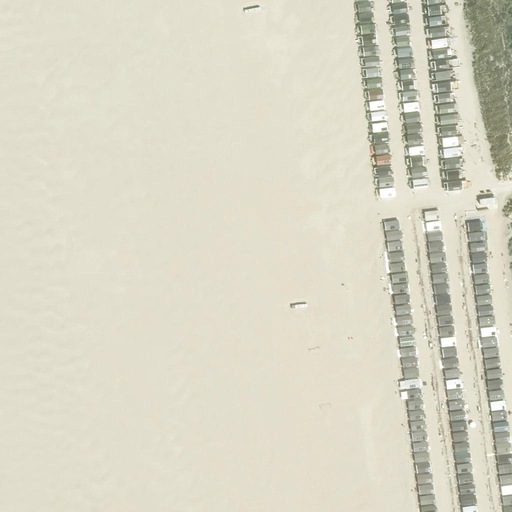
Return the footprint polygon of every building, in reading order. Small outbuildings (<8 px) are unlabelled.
[(370,0),(357,0),(359,24),(360,24),(360,33),(374,33),(373,0),(370,0)] [(407,36),(395,37),(396,44),(408,43),(407,36)] [(397,55),(410,55),(410,47),(397,47),(397,55)] [(400,68),(401,78),(414,77),(412,56),(398,57),(399,68),(400,68)] [(446,59),(434,61),(435,68),(447,66),(446,59)] [(405,122),(418,121),(417,93),(403,93),(403,101),(402,101),(403,112),(404,111),(405,122)] [(384,99),(370,101),(371,110),(385,108),(384,99)] [(440,123),(455,121),(453,112),(438,115),(440,123)] [(372,122),(373,141),(386,141),(385,122),(372,122)] [(418,123),(405,125),(406,134),(407,133),(408,145),(421,143),(418,123)] [(453,132),(453,124),(440,124),(440,132),(453,132)] [(456,141),(454,134),(441,138),(443,145),(456,141)] [(373,152),(387,153),(387,145),(373,144),(373,152)] [(457,146),(442,147),(442,154),(458,153),(457,146)] [(445,157),(445,176),(457,176),(457,165),(458,165),(458,157),(445,157)] [(391,166),(377,166),(377,185),(391,185),(391,166)] [(460,179),(446,179),(446,187),(461,187),(460,179)] [(377,196),(394,195),(394,187),(376,188),(377,196)] [(438,211),(425,213),(432,263),(445,261),(441,231),(438,211)] [(386,232),(388,252),(401,251),(398,222),(384,223),(385,232),(386,232)] [(467,223),(470,253),(484,252),(481,222),(467,223)] [(391,273),(405,271),(402,252),(389,254),(391,273)] [(474,275),(481,338),(482,349),(496,347),(487,262),(486,262),(485,254),(471,256),(472,265),(473,264),(474,275)] [(405,274),(392,276),(392,284),(406,282),(405,274)] [(436,295),(441,295),(441,300),(438,300),(438,305),(449,304),(448,286),(441,286),(441,289),(436,289),(436,295)] [(440,336),(453,336),(453,327),(440,327),(440,336)] [(441,338),(442,347),(456,346),(455,337),(441,338)] [(465,430),(459,369),(445,370),(451,431),(465,430)] [(408,386),(408,398),(419,397),(419,386),(408,386)] [(471,471),(467,431),(453,433),(458,485),(468,484),(468,492),(474,491),(471,471)] [(503,511),(511,511),(511,485),(501,487),(503,511)]
